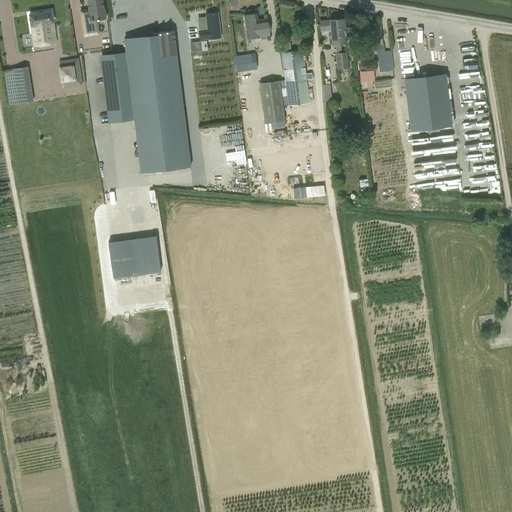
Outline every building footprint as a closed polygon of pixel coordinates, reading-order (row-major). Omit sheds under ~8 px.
[(104,0),(87,0),(89,10),(83,11),(86,36),(100,34),(98,20),(107,19),(104,0)] [(50,11),(29,14),(34,46),(56,42),(50,11)] [(217,12),(206,14),(206,17),(207,29),(198,31),(200,39),(220,37),(217,12)] [(259,37),(269,35),(267,19),(257,20),(256,13),(244,15),(246,33),(247,38),(259,37)] [(344,19),(319,21),(319,24),(317,24),(317,28),(320,28),(320,31),(330,30),(331,44),(335,44),(335,53),(341,53),(340,43),(346,43),(346,37),(349,37),(348,27),(345,27),(344,19)] [(381,38),(379,23),(361,25),(363,40),(381,38)] [(125,51),(101,55),(110,121),(134,119),(141,172),(190,166),(173,31),(153,33),(152,36),(124,40),(125,51)] [(378,64),(379,64),(381,64),(381,71),(385,70),(385,63),(387,63),(392,62),(391,51),(384,52),(383,44),(382,44),(381,39),(376,40),(378,64)] [(312,79),(311,73),(305,73),(302,49),(280,52),(287,106),(309,103),(306,79),(312,79)] [(348,68),(346,52),(341,53),(335,53),(336,69),(348,68)] [(254,53),(234,56),(237,72),(256,69),(254,53)] [(78,59),(70,59),(71,67),(60,68),(63,87),(82,84),(78,59)] [(31,102),(28,66),(3,69),(7,104),(31,102)] [(450,125),(444,75),(404,80),(410,130),(450,125)] [(285,120),(279,80),(258,83),(264,124),(285,120)] [(292,186),(293,198),(324,195),(323,183),(292,186)] [(158,272),(154,235),(129,237),(133,274),(158,272)]
